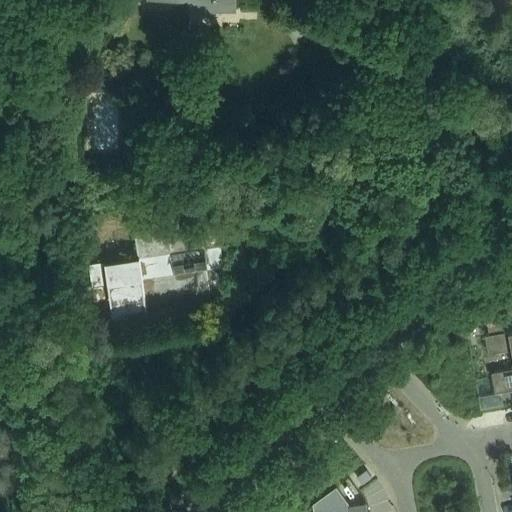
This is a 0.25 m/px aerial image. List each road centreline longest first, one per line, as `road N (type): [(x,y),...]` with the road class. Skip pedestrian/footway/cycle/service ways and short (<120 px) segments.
road 1 (tertiary): [(370,338),(511,201)]
road 2 (tertiary): [(189,511),(308,396)]
road 3 (residential): [(462,430),(370,338)]
